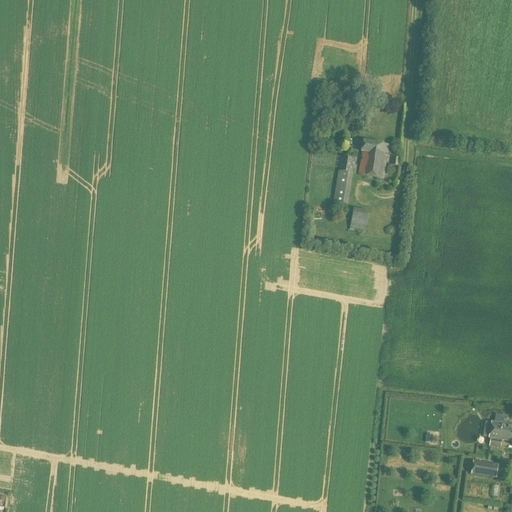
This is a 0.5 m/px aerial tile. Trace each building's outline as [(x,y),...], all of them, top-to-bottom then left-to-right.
[(382,179),(388,146),(363,141),(361,152),(363,153),(359,175),(382,179)] [(355,172),(356,166),(354,165),(355,160),(341,157),(333,202),(348,205),(353,171),(355,172)] [(309,214),(330,213),(330,206),(308,206),(309,214)] [(348,226),(363,227),(363,211),(348,211),(348,226)] [(511,442),(511,426),(491,423),(489,438),(490,439),(489,447),(500,448),(501,440),(511,442)] [(465,447),(472,449),(474,443),(467,441),(465,447)] [(496,478),(498,465),(473,461),(471,474),(496,478)]
